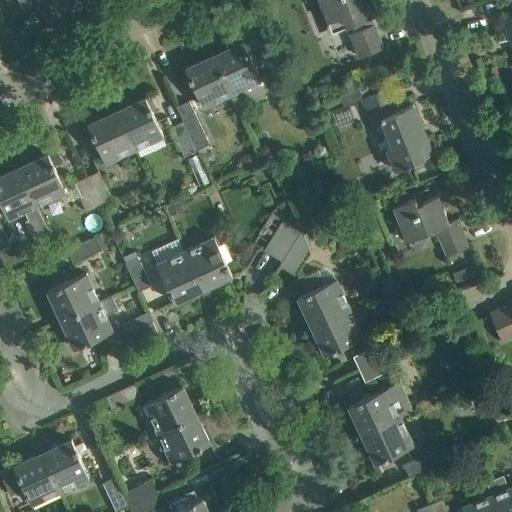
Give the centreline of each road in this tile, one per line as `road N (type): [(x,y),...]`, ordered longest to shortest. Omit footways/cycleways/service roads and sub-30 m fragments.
road 1 (residential): [(0,312),(47,412),(219,328)]
road 2 (residential): [(219,328),(255,403),(291,443),(316,496),(284,511)]
road 3 (residential): [(0,104),(175,0)]
road 4 (residential): [(479,151),(416,0)]
